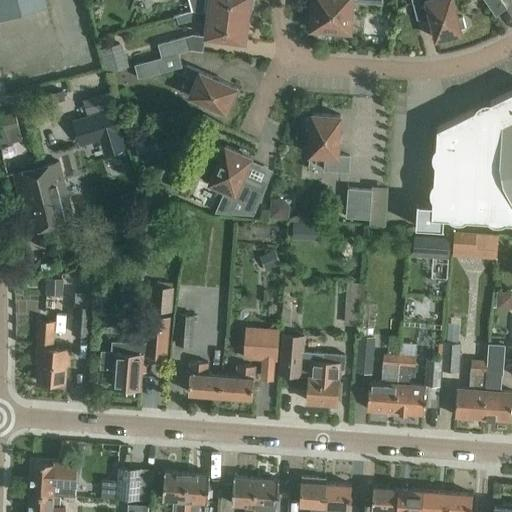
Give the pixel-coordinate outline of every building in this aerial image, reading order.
[(0,0),(0,18),(47,6),(45,0),(0,0)] [(190,0),(193,10),(208,12),(249,17),(250,8),(253,6),(253,0),(190,0)] [(312,0),(311,28),(314,28),(314,33),(325,34),(325,29),(351,31),(353,1),(382,3),(382,0),(312,0)] [(426,0),(436,38),(462,32),(461,28),(466,27),(463,17),(458,18),(453,0),(412,0),(413,2),(412,0),(426,0)] [(501,0),(484,0),(496,16),(507,8),(501,0)] [(249,17),(208,12),(205,36),(246,41),(249,17)] [(158,44),(162,57),(190,49),(186,36),(158,44)] [(68,45),(71,58),(93,54),(90,40),(68,45)] [(119,43),(102,48),(109,71),(126,67),(119,43)] [(162,72),(158,58),(135,64),(139,78),(162,72)] [(227,111),(237,87),(187,65),(182,75),(196,81),(189,95),(213,105),(211,110),(221,114),(223,110),(227,111)] [(511,89),(490,101),(487,100),(483,101),(480,103),(477,105),(475,108),(437,127),(436,145),(434,148),(433,152),(433,156),(433,160),(435,163),(434,180),(432,184),(431,187),(431,191),(431,195),(433,198),(433,204),(419,203),(419,202),(418,202),(416,226),(444,227),(445,226),(443,226),(444,216),(450,217),(452,219),(456,220),(460,220),(464,219),(467,218),(489,219),(492,221),(495,222),(499,223),(503,222),(506,220),(511,220),(511,89)] [(111,91),(83,99),(88,114),(115,106),(111,91)] [(108,133),(113,151),(124,147),(113,109),(75,120),(81,141),(108,133)] [(0,115),(0,131),(19,127),(15,111),(0,115)] [(338,155),(341,115),(313,113),(312,117),(308,117),(307,128),(312,128),(310,154),(325,155),(324,170),(349,172),(350,156),(338,155)] [(153,135),(135,140),(139,153),(157,148),(153,135)] [(209,183),(225,189),(216,211),(254,214),(267,185),(266,184),(263,190),(241,180),(252,156),(248,154),(249,151),(240,147),(238,150),(226,145),(224,148),(220,146),(215,156),(220,158),(209,183)] [(28,232),(46,227),(73,220),(58,162),(40,167),(13,174),(28,232)] [(372,189),(348,188),(346,216),(370,218),(372,189)] [(269,216),(287,216),(287,197),(269,197),(269,216)] [(455,231),(454,247),(476,249),(477,233),(455,231)] [(499,234),(488,234),(487,248),(498,248),(499,234)] [(415,252),(448,254),(449,238),(417,236),(415,252)] [(47,290),(63,290),(63,279),(48,278),(47,290)] [(359,313),(362,282),(351,281),(349,313),(359,313)] [(172,287),(152,286),(150,310),(170,311),(172,287)] [(91,335),(93,306),(74,304),(72,333),(91,335)] [(193,346),(195,314),(178,314),(175,344),(193,346)] [(113,387),(140,389),(141,389),(142,371),(145,371),(146,355),(166,357),(168,317),(148,315),(147,341),(144,344),(113,342),(112,352),(102,351),(101,368),(114,369),(113,387)] [(37,319),(36,346),(35,363),(38,363),(37,382),(65,384),(66,365),(69,365),(70,348),(53,347),(55,320),(37,319)] [(284,334),(281,374),(310,377),(308,401),(337,403),(339,378),(338,378),(339,368),(344,369),(345,354),(303,351),(304,336),(284,334)] [(373,373),(375,336),(358,335),(356,372),(373,373)] [(277,359),(278,339),(246,337),(245,357),(277,359)] [(459,371),(461,343),(444,342),(442,370),(459,371)] [(489,343),(488,361),(487,372),(483,418),(511,420),(511,405),(511,390),(501,390),(502,374),(503,375),(505,344),(489,343)] [(384,354),(383,365),(399,366),(399,355),(384,354)] [(399,355),(399,366),(416,368),(416,356),(399,355)] [(425,385),(439,386),(441,360),(426,359),(424,385),(425,385)] [(221,395),(222,374),(207,373),(208,361),(191,360),(189,392),(221,395)] [(471,371),(487,372),(488,361),(471,360),(470,371),(471,371)] [(222,374),(221,395),(253,397),(255,365),(238,363),(237,375),(222,374)] [(383,365),(382,382),(369,381),(367,409),(395,411),(399,366),(383,365)] [(399,366),(395,411),(423,414),(425,385),(409,384),(409,375),(415,375),(416,368),(399,366)] [(469,388),(456,387),(454,415),(483,418),(487,372),(471,371),(469,388)] [(89,453),(90,445),(78,444),(77,452),(89,453)] [(31,461),(30,493),(60,495),(74,496),(76,464),(31,461)] [(115,497),(139,499),(141,468),(117,466),(115,497)] [(162,499),(173,500),(171,511),(183,511),(186,474),(164,472),(162,499)] [(186,474),(183,511),(198,511),(199,502),(207,502),(209,475),(186,474)] [(253,511),(255,478),(233,477),(231,504),(245,505),(244,511),(253,511)] [(300,482),(299,505),(311,506),(310,511),(323,511),(326,483),(317,483),(317,478),(301,477),(301,482),(300,482)] [(278,480),(255,478),(253,511),(273,511),(274,507),(276,507),(278,480)] [(351,485),(326,483),(323,511),(338,511),(338,508),(349,508),(351,485)] [(395,511),(397,488),(372,487),(371,510),(382,511),(395,511)] [(397,488),(395,511),(420,511),(423,490),(397,488)] [(445,511),(447,492),(423,490),(420,511),(445,511)] [(470,511),(472,493),(447,492),(445,511),(470,511)] [(60,495),(30,493),(28,511),(64,511),(65,507),(59,507),(60,495)]
